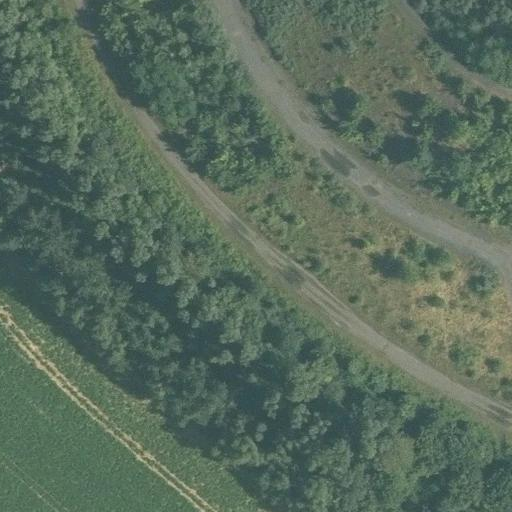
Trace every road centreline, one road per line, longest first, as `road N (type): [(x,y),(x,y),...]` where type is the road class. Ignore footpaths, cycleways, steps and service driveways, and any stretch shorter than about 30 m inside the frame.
road 1 (track): [(67,0),(86,60),(136,133),(278,285),(387,364),(511,422)]
road 2 (track): [(218,0),(283,104),(352,181),(418,227),(504,269),(511,292)]
